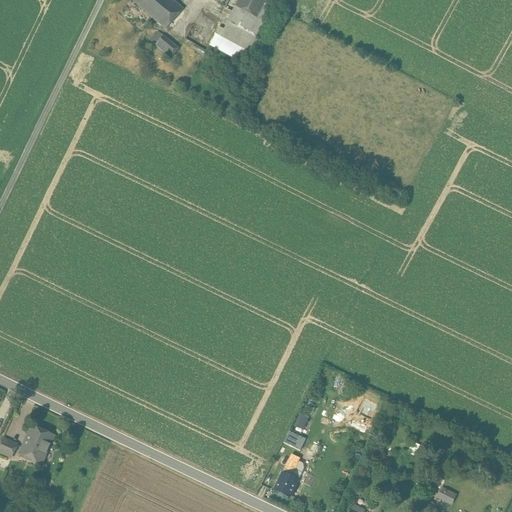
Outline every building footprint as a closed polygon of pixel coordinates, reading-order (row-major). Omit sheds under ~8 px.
[(131,0),(145,12),(151,6),(148,4),(151,0),(131,0)] [(171,0),(151,0),(148,4),(151,6),(145,12),(166,30),(183,10),(171,0)] [(267,0),(258,19),(236,7),(239,1),(236,0),(229,0),(225,8),(232,12),(224,29),(220,37),(252,53),(276,6),(279,0),(267,0)] [(239,0),(239,1),(236,7),(258,19),(267,0),(239,0)] [(279,0),(276,6),(282,9),(287,0),(279,0)] [(252,53),(220,37),(224,29),(219,27),(209,46),(246,65),(252,53)] [(158,32),(151,41),(155,45),(163,36),(158,32)] [(178,50),(163,36),(155,45),(171,59),(178,50)] [(295,427),(304,430),(308,416),(299,413),(295,427)] [(53,436),(32,427),(20,454),(42,463),(53,436)] [(289,431),(284,443),(301,450),(306,439),(289,431)] [(17,446),(3,439),(0,446),(0,452),(12,457),(17,446)] [(298,458),(292,455),(287,466),(293,469),(298,458)] [(287,466),(282,475),(289,478),(293,469),(287,466)] [(303,482),(310,486),(315,476),(307,473),(303,482)] [(282,474),(274,490),(289,497),(297,481),(289,478),(282,475),(282,474)] [(18,477),(15,485),(19,487),(23,479),(18,477)] [(440,487),(434,504),(451,510),(457,492),(440,487)] [(470,498),(463,509),(468,511),(472,511),(478,502),(470,498)] [(428,501),(422,511),(430,511),(434,505),(428,501)]
